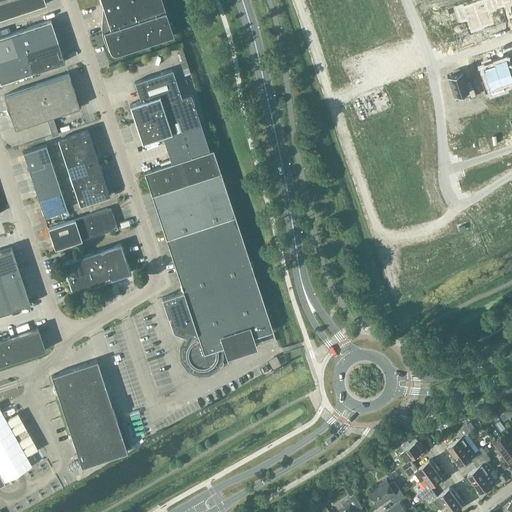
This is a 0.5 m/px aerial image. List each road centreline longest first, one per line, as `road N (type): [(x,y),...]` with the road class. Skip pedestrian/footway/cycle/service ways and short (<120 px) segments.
road 1 (unclassified): [(68,329),(93,324),(149,290),(156,274),(69,0)]
road 2 (secondary): [(307,296),(241,0)]
road 3 (tertiary): [(344,398),(322,429),(190,504)]
road 4 (unclassified): [(68,329),(52,314),(0,158)]
road 5 (tertiary): [(213,511),(327,444),(360,408)]
road 6 (secondary): [(511,358),(450,377),(392,375)]
road 7 (secondary): [(391,390),(451,392),(511,377)]
